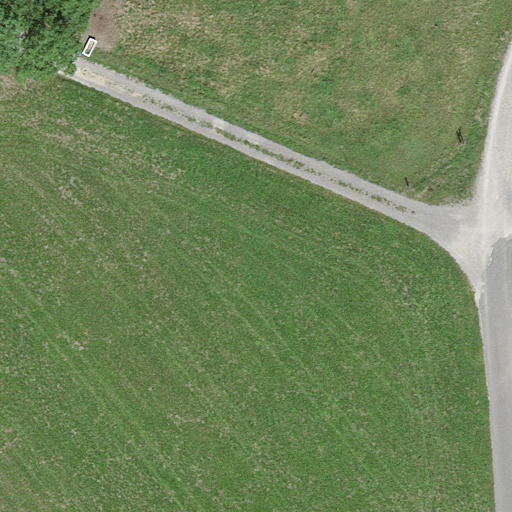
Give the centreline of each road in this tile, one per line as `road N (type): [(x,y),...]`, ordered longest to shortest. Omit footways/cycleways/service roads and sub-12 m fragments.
road 1 (track): [(482,261),(399,205),(0,30)]
road 2 (residential): [(504,511),(482,261)]
road 3 (track): [(511,76),(482,261)]
